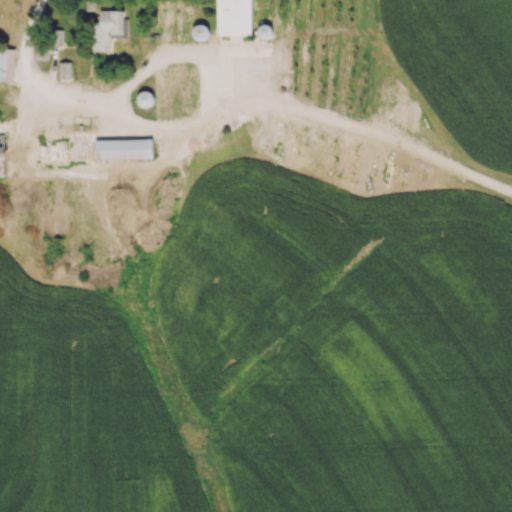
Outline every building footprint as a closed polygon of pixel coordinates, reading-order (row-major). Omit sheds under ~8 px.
[(251,35),(251,0),(216,0),(216,35),(251,35)] [(126,10),(100,10),(101,21),(92,21),(93,51),(110,51),(110,38),(127,37),(126,10)] [(62,44),(62,29),(52,29),(52,44),(62,44)] [(33,43),(33,59),(47,60),(47,44),(33,43)] [(0,81),(13,82),(14,48),(0,47),(0,81)] [(58,78),(71,78),(71,62),(59,62),(58,78)] [(153,138),(96,139),(96,160),(153,158),(153,138)]
